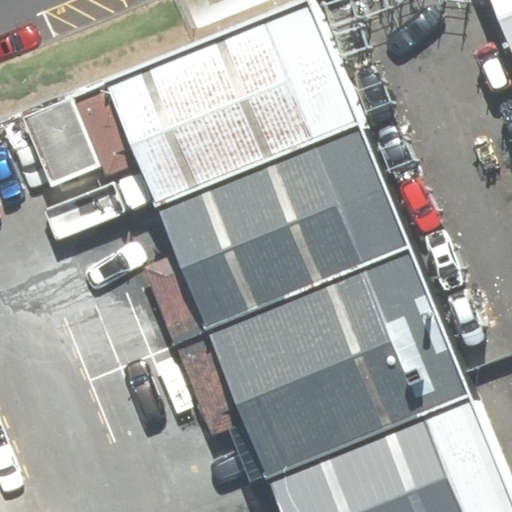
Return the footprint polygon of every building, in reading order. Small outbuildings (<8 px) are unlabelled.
[(320,0),(121,80),(170,205),(378,123),(328,0),(320,0)] [(511,0),(501,0),(511,27),(511,0)] [(170,205),(221,330),(427,250),(378,123),(170,205)] [(281,479),(485,400),(427,250),(221,330),(281,479)] [(281,479),(293,511),(511,511),(511,469),(485,400),(281,479)]
